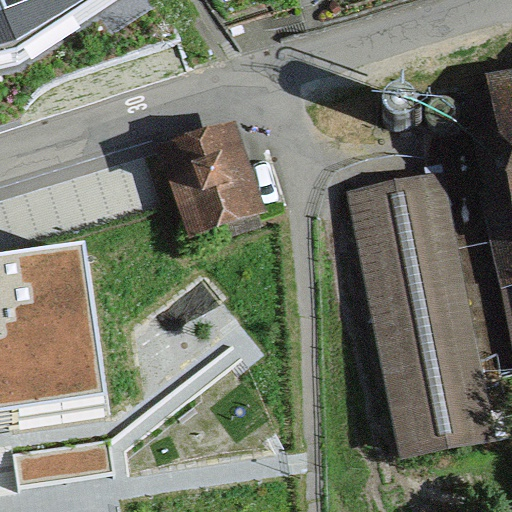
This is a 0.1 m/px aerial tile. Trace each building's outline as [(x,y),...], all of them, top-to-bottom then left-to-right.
[(0,0),(0,69),(26,65),(131,1),(131,0),(0,0)] [(511,86),(466,96),(504,279),(511,277),(511,86)] [(246,127),(171,156),(205,245),(280,216),(246,127)] [(75,232),(121,225),(113,176),(67,183),(75,232)] [(445,177),(359,197),(420,462),(506,443),(445,177)] [(93,271),(0,285),(0,435),(115,417),(93,271)]
